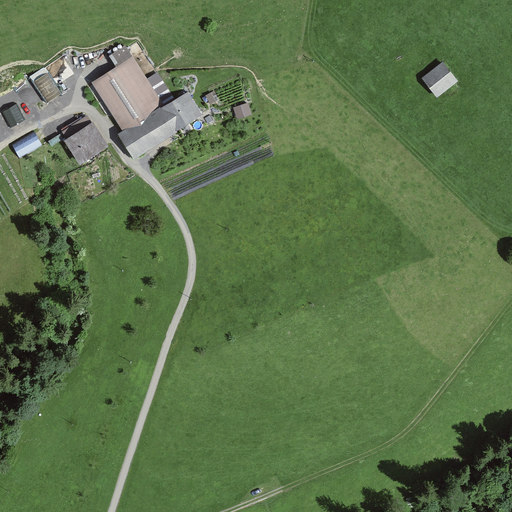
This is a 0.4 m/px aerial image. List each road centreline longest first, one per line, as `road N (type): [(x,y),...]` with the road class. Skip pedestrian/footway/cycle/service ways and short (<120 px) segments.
road 1 (unclassified): [(89,71),(83,103),(177,211),(192,255),(185,299),(111,511)]
road 2 (track): [(511,305),(402,435),(226,511)]
road 3 (track): [(331,0),(336,49),(347,70),(511,222)]
